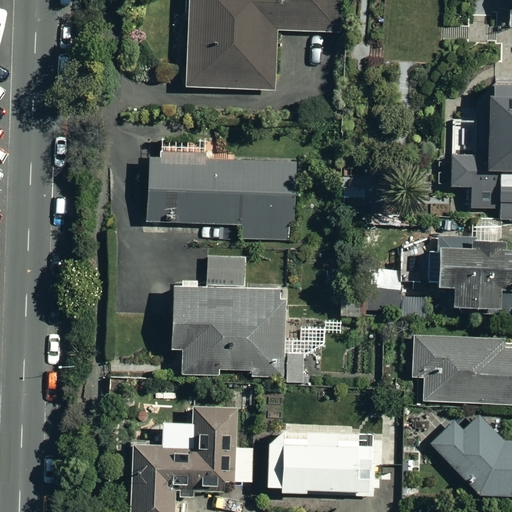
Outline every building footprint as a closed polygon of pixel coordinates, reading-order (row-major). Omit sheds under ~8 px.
[(185,0),(183,89),(272,91),(274,32),(338,34),(338,0),(185,0)] [(511,87),(482,88),(483,157),(447,157),(447,188),(468,188),(469,210),(497,209),(497,221),(511,221),(511,87)] [(289,162),(144,164),(145,225),(239,224),(239,240),(291,240),(289,162)] [(511,310),(511,245),(492,246),(492,241),(431,241),(432,292),(450,292),(451,311),(511,310)] [(244,256),(207,255),(206,289),(169,288),(167,351),(179,351),(178,374),(323,377),(324,329),(280,328),(281,291),(244,290),(244,256)] [(502,340),(411,335),(409,379),(422,379),(421,402),(511,406),(511,348),(501,348),(502,340)] [(171,511),(172,494),(223,495),(223,488),(251,488),(251,449),(232,449),(233,407),(188,407),(188,449),(128,448),(127,511),(171,511)] [(492,429),(477,413),(458,431),(449,421),(426,442),(476,496),(511,496),(511,441),(492,439),(492,429)] [(303,492),(359,493),(359,498),(372,498),(373,469),(365,468),(366,448),(354,447),(354,435),(277,433),(264,444),(263,496),(303,497),(303,492)]
